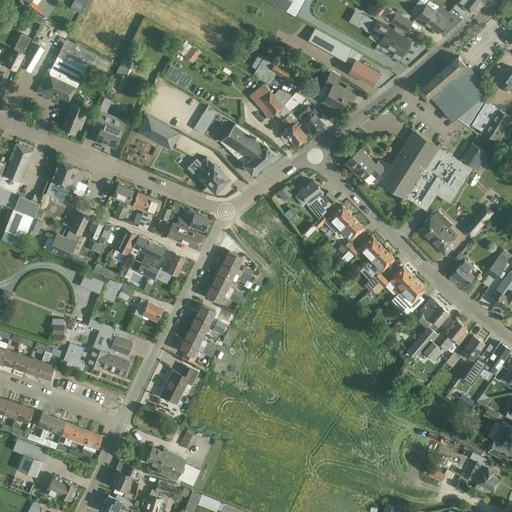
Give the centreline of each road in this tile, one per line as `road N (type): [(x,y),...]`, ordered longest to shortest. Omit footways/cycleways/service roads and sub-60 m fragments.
road 1 (residential): [(351,441),(370,395),(236,204)]
road 2 (residential): [(511,340),(444,287),(311,154)]
road 3 (tertiary): [(311,154),(498,0)]
road 4 (tertiary): [(0,121),(225,208)]
road 5 (residential): [(121,424),(204,259)]
road 6 (residential): [(217,376),(351,441)]
road 7 (residential): [(368,449),(497,511)]
road 8 (residential): [(0,379),(121,424)]
